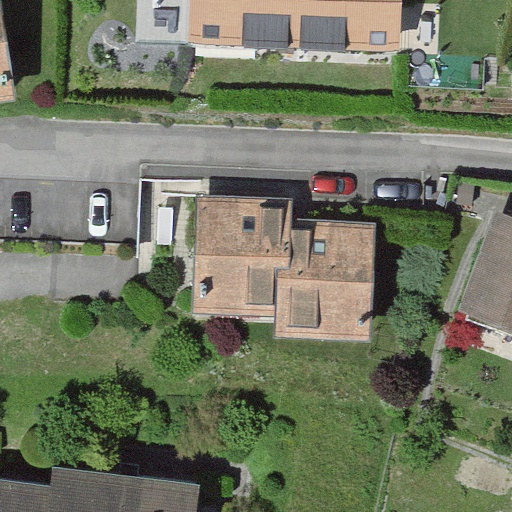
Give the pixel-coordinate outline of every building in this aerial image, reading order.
[(400,0),(203,0),(203,39),(399,45),(400,0)] [(0,96),(9,96),(0,27),(0,96)] [(291,203),(208,203),(209,315),(288,315),(288,339),(368,338),(368,227),(291,227),(291,203)] [(511,219),(502,216),(474,314),(511,325),(511,219)] [(65,492),(0,485),(0,511),(190,511),(193,486),(67,473),(65,492)]
